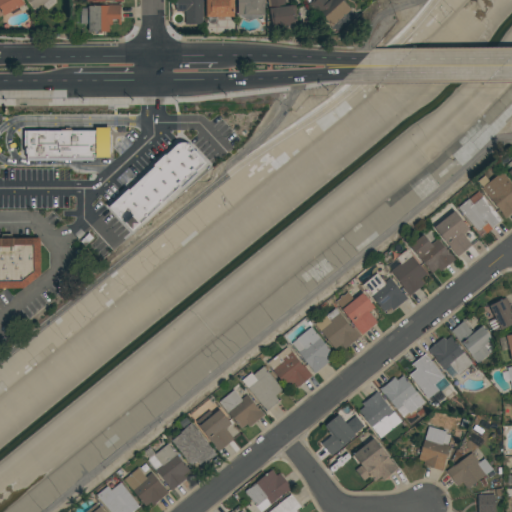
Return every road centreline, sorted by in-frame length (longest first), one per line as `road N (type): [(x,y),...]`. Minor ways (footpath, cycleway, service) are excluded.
road 1 (residential): [(511,251),(194,511)]
road 2 (primary): [(150,85),(342,75)]
road 3 (residential): [(282,440),(340,511),(425,507)]
road 4 (primary): [(342,75),(511,73)]
road 5 (primary): [(511,60),(361,60)]
road 6 (primary): [(148,56),(0,57)]
road 7 (primary): [(361,60),(218,55)]
